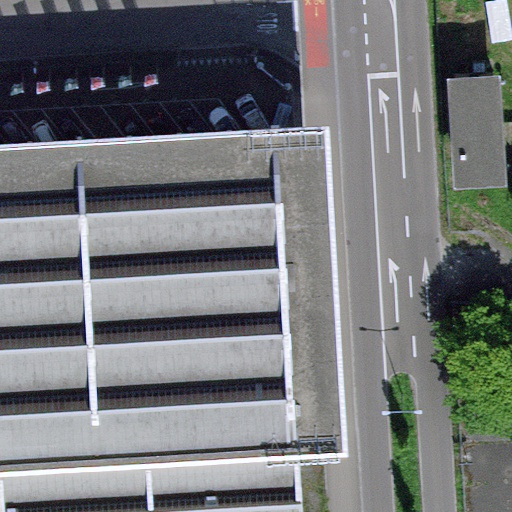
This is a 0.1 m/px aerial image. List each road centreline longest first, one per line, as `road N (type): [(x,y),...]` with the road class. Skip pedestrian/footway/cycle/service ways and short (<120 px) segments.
road 1 (residential): [(0,20),(378,0)]
road 2 (primary): [(394,298),(378,0)]
road 3 (primary): [(440,511),(432,382),(394,298)]
road 4 (primary): [(394,298),(373,386),(381,511)]
